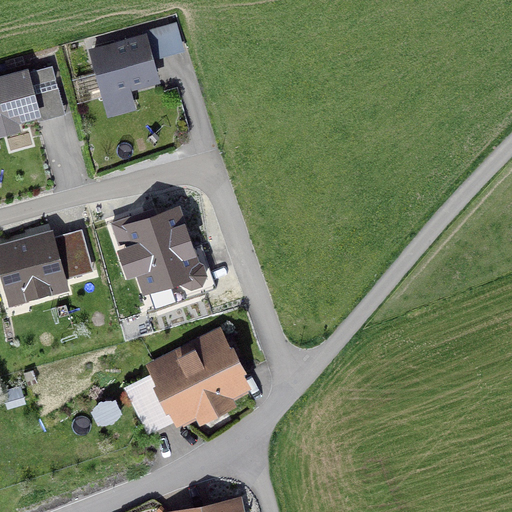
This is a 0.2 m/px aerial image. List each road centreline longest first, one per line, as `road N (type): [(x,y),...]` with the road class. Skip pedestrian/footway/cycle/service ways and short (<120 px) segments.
road 1 (residential): [(0,217),(183,171),(209,175),(282,368),(297,384)]
road 2 (residential): [(297,384),(511,148)]
road 3 (residential): [(83,511),(235,444)]
